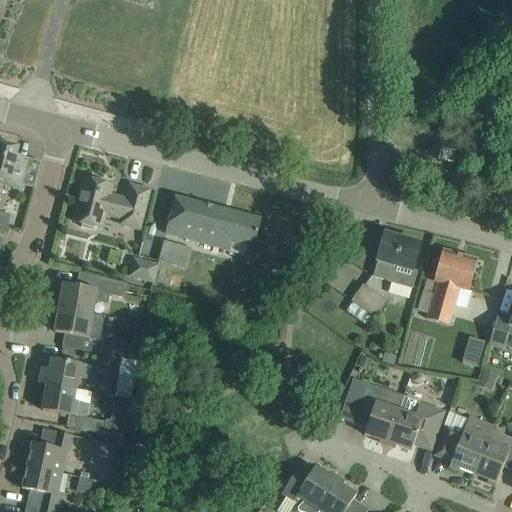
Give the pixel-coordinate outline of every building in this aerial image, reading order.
[(0,143),(0,184),(21,190),(28,160),(16,157),(18,148),(0,143)] [(441,148),(438,161),(452,164),(455,151),(441,148)] [(138,231),(144,211),(149,191),(130,186),(127,201),(110,196),(112,187),(84,179),(78,203),(83,204),(78,223),(102,230),(106,216),(122,220),(121,226),(138,231)] [(261,221),(175,198),(166,235),(230,252),(232,244),(253,250),(261,221)] [(417,273),(412,272),(419,245),(385,235),(373,277),(412,289),(417,273)] [(163,243),(158,263),(186,270),(191,249),(163,243)] [(442,251),(437,270),(434,282),(437,283),(426,320),(449,326),(460,290),(468,292),(477,261),(442,251)] [(127,278),(154,285),(159,266),(132,259),(127,278)] [(55,297),(53,308),(92,315),(94,302),(106,304),(107,296),(123,299),(126,285),(79,273),(76,287),(63,285),(61,298),(55,297)] [(385,302),(364,287),(353,302),(374,317),(385,302)] [(92,315),(53,308),(51,318),(57,319),(54,333),(88,339),(85,354),(113,359),(116,345),(100,341),(104,318),(92,315)] [(511,319),(511,322),(496,318),(489,345),(504,349),(510,327),(511,327),(511,319)] [(478,369),(484,344),(469,340),(462,364),(478,369)] [(361,357),(358,367),(369,371),(372,360),(361,357)] [(39,385),(47,386),(75,391),(77,379),(87,381),(90,367),(51,360),(49,372),(42,371),(39,385)] [(113,395),(127,398),(134,362),(120,360),(113,395)] [(73,401),(75,391),(47,386),(42,411),(85,420),(88,404),(73,401)] [(387,397),(366,390),(354,426),(366,430),(364,436),(388,444),(402,403),(400,397),(391,394),(387,397)] [(408,398),(404,399),(402,403),(388,444),(411,452),(413,446),(430,451),(444,412),(418,404),(416,400),(408,398)] [(490,432),(492,427),(468,417),(461,433),(446,427),(435,457),(451,463),(450,466),(472,475),(490,432)] [(103,428),(104,423),(89,420),(87,433),(102,436),(102,434),(103,428)] [(103,428),(102,434),(123,438),(125,424),(110,422),(106,421),(105,421),(104,423),(103,428)] [(27,466),(62,474),(67,453),(69,453),(73,437),(43,430),(39,445),(32,444),(27,466)] [(490,432),(472,475),(496,484),(509,452),(504,450),(508,439),(490,432)] [(26,507),(51,511),(55,511),(59,497),(57,496),(62,474),(27,466),(22,489),(29,491),(26,507)] [(314,511),(316,509),(316,510),(334,481),(314,469),(311,474),(299,467),(282,494),(294,501),(298,497),(303,501),(297,508),(296,509),(297,511),(314,511)] [(76,492),(88,495),(92,481),(78,479),(76,492)] [(356,495),(334,481),(316,510),(320,511),(367,511),(352,502),(356,495)]
